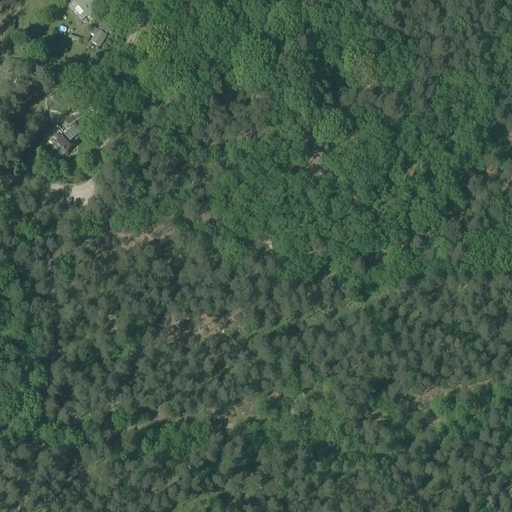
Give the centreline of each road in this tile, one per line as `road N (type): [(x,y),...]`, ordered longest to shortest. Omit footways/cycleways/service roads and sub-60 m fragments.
road 1 (track): [(0,436),(511,418)]
road 2 (track): [(14,511),(84,192)]
road 3 (unclassified): [(84,192),(122,98),(142,0)]
